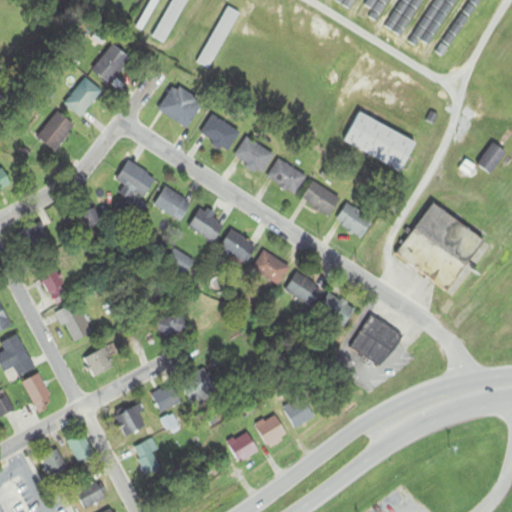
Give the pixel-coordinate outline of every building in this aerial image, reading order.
[(166,45),(188,0),(173,0),(154,38),(166,45)] [(425,0),(401,0),(384,28),(401,38),(425,0)] [(434,0),(410,44),(416,48),(419,42),(431,48),(457,0),(434,0)] [(445,57),(479,0),(469,0),(437,53),(445,57)] [(241,14),(229,8),(197,63),(209,70),(241,14)] [(108,85),(133,60),(116,44),(92,69),(108,85)] [(102,91),(85,79),(64,106),(82,119),(102,91)] [(157,111),(188,130),(204,104),(173,85),(157,111)] [(37,138),(55,152),(76,127),(58,112),(37,138)] [(404,171),(417,142),(359,114),(345,143),(404,171)] [(240,133),(212,115),(199,136),(227,153),(240,133)] [(261,176),(274,156),(247,137),(233,157),(261,176)] [(491,176),(507,154),(493,144),(477,166),(491,176)] [(294,197),(306,178),(279,159),(267,178),(294,197)] [(146,200),(157,179),(127,163),(117,181),(125,186),(120,195),(131,201),(135,193),(146,200)] [(342,200),(315,182),(302,201),(329,219),(342,200)] [(155,205),(180,224),(193,206),(168,187),(155,205)] [(374,221),(348,203),(335,222),(361,240),(374,221)] [(416,229),(468,268),(487,244),(435,204),(416,229)] [(92,230),(104,224),(96,209),(84,215),(92,230)] [(189,227),(214,244),(226,226),(201,210),(189,227)] [(16,236),(26,255),(49,243),(40,224),(16,236)] [(221,249),(246,264),(257,247),(231,231),(221,249)] [(195,263),(176,249),(167,263),(185,276),(195,263)] [(292,268),(264,251),(253,269),(280,287),(292,268)] [(39,277),(56,307),(71,299),(54,268),(39,277)] [(324,292),(298,273),(285,290),(311,309),(324,292)] [(0,334),(12,329),(0,302),(0,334)] [(56,319),(80,344),(94,330),(70,305),(56,319)] [(188,328),(179,313),(157,326),(167,341),(188,328)] [(370,317),(350,350),(383,370),(403,336),(370,317)] [(5,354),(0,356),(0,365),(4,374),(15,369),(19,379),(35,372),(19,336),(1,344),(5,354)] [(83,361),(93,380),(114,370),(104,350),(83,361)] [(55,407),(39,376),(22,385),(39,416),(55,407)] [(151,397),(161,416),(187,402),(177,384),(151,397)] [(0,400),(0,418),(11,416),(8,399),(0,400)] [(294,430),(316,419),(306,399),(284,410),(294,430)] [(148,431),(141,409),(117,416),(124,438),(148,431)] [(255,427),(268,448),(287,436),(273,416),(255,427)] [(259,454),(248,433),(227,445),(239,465),(259,454)] [(67,446),(80,465),(96,453),(82,435),(67,446)] [(146,478),(163,471),(151,443),(134,450),(146,478)] [(70,472),(58,451),(42,460),(53,481),(70,472)] [(85,511),(108,499),(99,482),(76,495),(85,511)]
